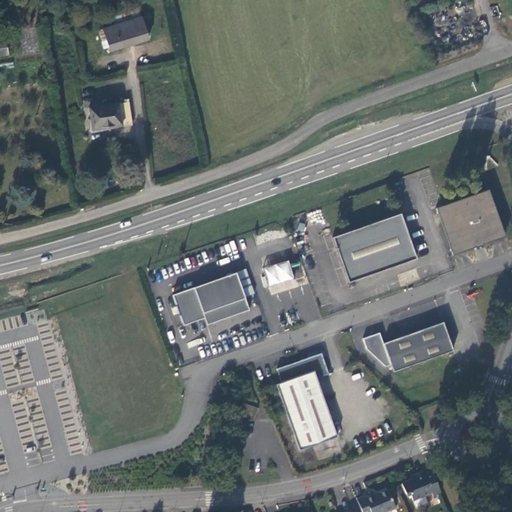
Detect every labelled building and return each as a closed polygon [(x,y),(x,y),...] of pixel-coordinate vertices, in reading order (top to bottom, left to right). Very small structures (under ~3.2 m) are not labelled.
[(111,19),(114,27),(141,19),(139,11),(111,19)] [(141,19),(114,27),(103,30),(106,41),(109,52),(147,40),(141,19)] [(106,41),(103,30),(98,32),(101,43),(106,41)] [(0,58),(8,57),(5,40),(0,41),(0,58)] [(132,126),(128,103),(88,108),(92,131),(120,127),(121,128),(132,126)] [(505,237),(488,190),(435,208),(452,256),(505,237)] [(400,214),(332,237),(348,283),(416,259),(400,214)] [(287,261),(262,269),(268,287),(292,279),(287,261)] [(296,278),(303,276),(300,268),(292,271),(294,279),(268,287),(271,295),(298,286),(296,278)] [(245,270),(235,274),(242,293),(252,289),(245,270)] [(242,293),(235,274),(172,296),(183,327),(204,319),(206,326),(249,311),(242,293)] [(147,425),(129,360),(141,357),(136,340),(120,345),(111,312),(48,329),(63,382),(76,379),(93,440),(147,425)] [(442,323),(382,344),(390,365),(393,373),(452,353),(442,323)] [(382,344),(378,334),(362,339),(365,350),(384,367),(390,365),(382,344)] [(328,374),(321,354),(276,370),(281,383),(275,385),(298,451),(336,438),(316,379),(328,374)] [(253,421),(257,409),(242,404),(238,416),(253,421)] [(434,499),(442,496),(431,472),(424,475),(423,472),(415,476),(416,478),(403,484),(407,494),(411,493),(414,501),(432,493),(434,499)] [(364,496),(356,500),(361,511),(386,511),(395,508),(388,490),(374,496),(373,495),(365,498),(364,496)]
